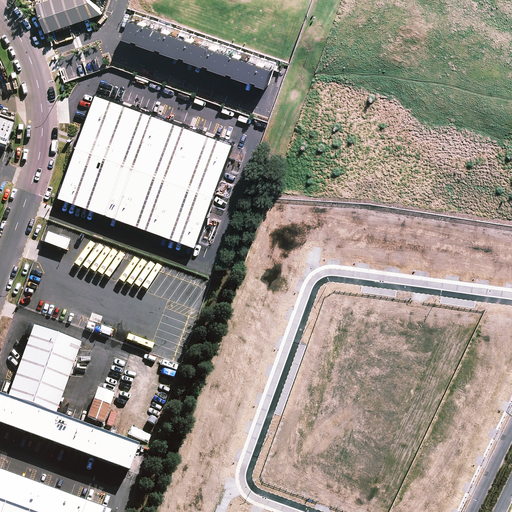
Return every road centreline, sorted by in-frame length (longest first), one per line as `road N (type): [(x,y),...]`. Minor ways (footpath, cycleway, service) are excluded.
road 1 (residential): [(311,511),(256,492),(249,477),(316,287),(335,279),(511,302)]
road 2 (residential): [(0,13),(26,60),(41,126),(0,272)]
road 3 (unknown): [(104,48),(268,113)]
